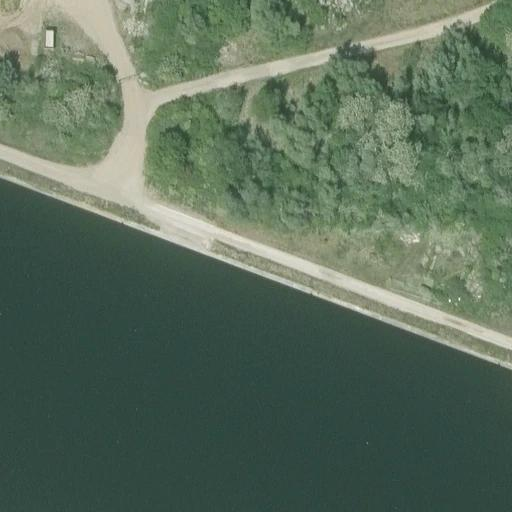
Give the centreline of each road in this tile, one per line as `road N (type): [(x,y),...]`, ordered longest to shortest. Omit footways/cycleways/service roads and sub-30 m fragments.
road 1 (track): [(112,210),(135,146),(157,119),(422,58),(511,21)]
road 2 (track): [(135,146),(122,91),(83,24)]
